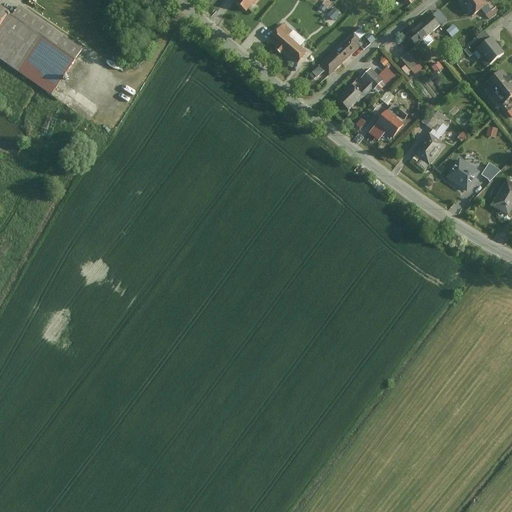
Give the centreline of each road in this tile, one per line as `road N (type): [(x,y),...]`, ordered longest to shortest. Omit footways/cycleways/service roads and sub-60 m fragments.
road 1 (tertiary): [(311,112),(399,186),(511,255)]
road 2 (tertiary): [(178,0),(311,112)]
road 3 (residential): [(311,112),(433,0)]
